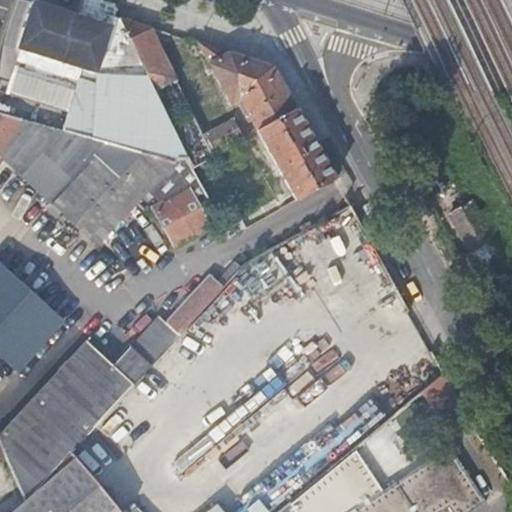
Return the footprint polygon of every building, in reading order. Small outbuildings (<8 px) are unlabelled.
[(129,39),(119,18),(115,17),(117,8),(114,3),(104,0),(81,0),(77,14),(32,1),(16,48),(18,49),(155,91),(152,85),(129,39)] [(151,28),(119,18),(129,39),(152,85),(155,91),(193,167),(193,168),(247,137),(235,118),(203,134),(175,75),(151,28)] [(282,208),(335,178),(296,109),(273,67),(198,43),(231,104),(239,100),(292,193),(278,201),(282,208)] [(65,111),(60,130),(193,167),(155,91),(18,49),(5,91),(65,111)] [(0,161),(2,159),(52,205),(47,211),(56,219),(61,214),(98,248),(103,242),(113,251),(138,223),(136,222),(145,212),(137,205),(152,188),(167,201),(153,209),(175,245),(214,225),(220,234),(227,231),(193,168),(193,167),(60,130),(0,112),(0,161)] [(473,203),(450,216),(470,252),(493,239),(488,229),(494,225),(489,215),(482,219),(473,203)] [(132,249),(124,257),(139,274),(148,266),(132,249)] [(0,444),(3,451),(25,500),(69,453),(241,266),(236,261),(217,282),(210,276),(166,325),(160,319),(114,369),(87,344),(0,444)] [(459,414),(466,410),(445,373),(424,390),(444,417),(456,409),(459,414)] [(384,492),(352,511),(442,511),(447,509),(449,511),(471,511),(486,502),(451,448),(384,492)] [(290,504),(294,511),(352,511),(384,492),(356,451),(290,504)] [(25,500),(12,511),(120,511),(69,453),(25,500)]
